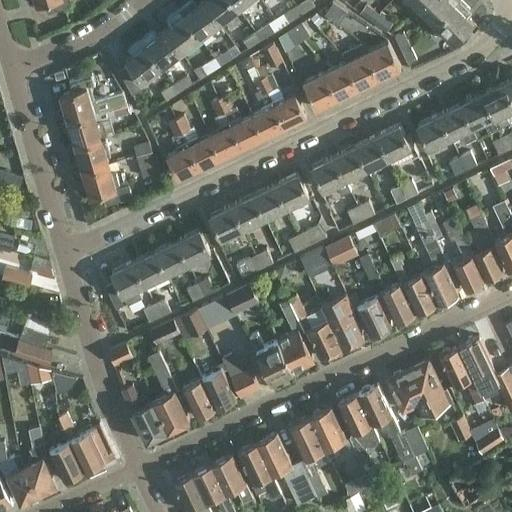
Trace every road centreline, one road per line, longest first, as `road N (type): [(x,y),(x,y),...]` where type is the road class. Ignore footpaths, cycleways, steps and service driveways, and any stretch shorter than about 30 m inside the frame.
road 1 (residential): [(511,31),(66,250)]
road 2 (residential): [(137,465),(511,289)]
road 3 (residential): [(137,465),(105,394),(66,250)]
road 4 (residential): [(66,250),(10,68)]
road 5 (residential): [(10,68),(88,38),(145,0)]
